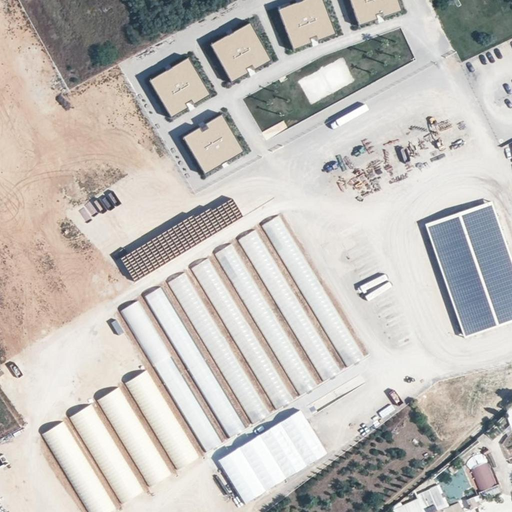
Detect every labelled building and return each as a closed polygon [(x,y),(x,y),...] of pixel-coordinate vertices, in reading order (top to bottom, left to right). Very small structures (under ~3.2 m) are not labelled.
[(324,0),(304,0),(279,9),(293,48),(336,33),(324,0)] [(349,0),(359,26),(402,11),(398,0),(349,0)] [(511,17),(511,16),(511,5),(509,2),(503,6),(511,17)] [(250,23),(211,44),(231,81),(271,60),(250,23)] [(189,57),(150,80),(172,118),(211,95),(189,57)] [(395,114),(405,109),(395,91),(384,97),(389,107),(391,106),(395,114)] [(222,114),(183,137),(205,174),(244,151),(222,114)] [(427,225),(466,338),(511,322),(511,259),(492,202),(427,225)] [(190,236),(175,245),(180,254),(195,245),(190,236)] [(231,245),(218,253),(224,262),(237,254),(231,245)] [(202,284),(218,275),(208,259),(193,267),(202,284)] [(180,303),(196,296),(185,273),(170,280),(180,303)] [(340,352),(314,363),(321,379),(364,360),(359,350),(343,357),(340,352)] [(303,368),(304,374),(294,376),(297,392),(316,389),(312,367),(303,368)] [(291,402),(282,381),(266,388),(275,409),(291,402)] [(261,434),(285,479),(328,455),(304,410),(261,434)] [(347,435),(356,441),(360,436),(351,429),(347,435)] [(501,495),(489,464),(470,470),(482,502),(501,495)] [(445,511),(439,496),(396,511),(445,511)]
